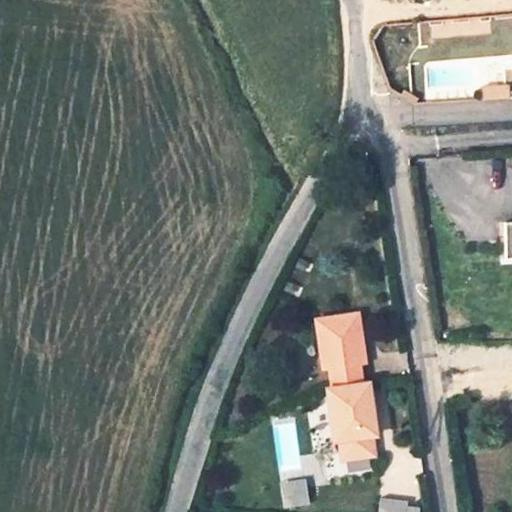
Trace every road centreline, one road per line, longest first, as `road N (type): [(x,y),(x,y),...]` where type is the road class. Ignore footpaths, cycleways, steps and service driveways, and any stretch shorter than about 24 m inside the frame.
road 1 (residential): [(357,112),(229,353),(179,511)]
road 2 (unclassified): [(444,511),(413,301),(373,121)]
road 3 (residential): [(357,13),(511,1)]
road 4 (residential): [(373,121),(511,112)]
